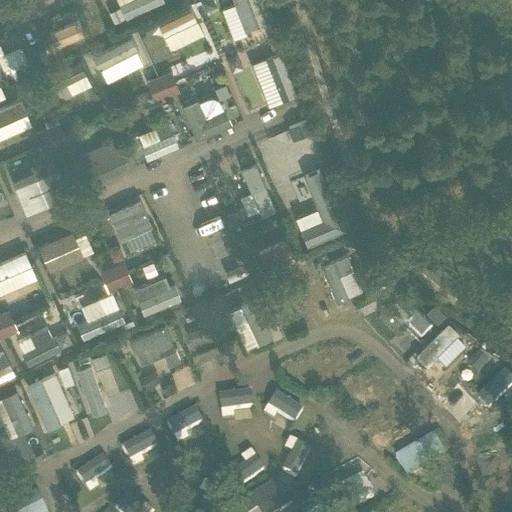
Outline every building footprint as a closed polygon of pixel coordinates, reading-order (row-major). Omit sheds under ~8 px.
[(5,0),(0,2),(0,12),(1,15),(11,11),(5,0)] [(199,0),(204,10),(215,5),(213,0),(199,0)] [(229,33),(269,21),(263,0),(230,0),(231,2),(221,5),(229,33)] [(125,17),(120,6),(109,11),(114,22),(125,17)] [(191,6),(156,21),(168,47),(202,32),(191,6)] [(53,43),(84,33),(79,18),(48,28),(53,43)] [(265,27),(268,37),(282,33),(279,23),(265,27)] [(141,30),(133,33),(142,61),(150,58),(141,30)] [(285,44),(282,33),(268,37),(271,48),(285,44)] [(131,35),(91,51),(104,80),(143,64),(131,35)] [(44,49),(31,54),(36,64),(48,59),(44,49)] [(251,59),(266,104),(296,94),(281,49),(251,59)] [(30,81),(41,106),(91,82),(80,58),(30,81)] [(162,85),(174,80),(170,70),(158,75),(162,85)] [(158,75),(146,80),(150,90),(162,85),(158,75)] [(162,85),(167,95),(179,90),(174,80),(162,85)] [(162,85),(150,90),(154,101),(167,95),(162,85)] [(0,103),(0,134),(31,121),(19,95),(0,103)] [(206,96),(204,97),(198,100),(197,98),(181,105),(195,139),(231,123),(224,107),(223,107),(220,101),(219,100),(218,98),(216,97),(215,96),(213,95),(211,95),(209,95),(207,95),(206,96)] [(168,117),(135,129),(145,157),(178,145),(168,117)] [(311,117),(287,128),(292,139),(316,128),(311,117)] [(58,122),(46,127),(51,137),(63,132),(59,121),(58,122)] [(51,137),(46,127),(34,132),(38,142),(51,137)] [(51,137),(55,147),(67,142),(63,132),(51,137)] [(51,137),(38,142),(43,153),(55,147),(51,137)] [(249,190),(238,194),(245,212),(258,207),(260,213),(273,209),(254,159),(239,164),(249,190)] [(9,176),(22,210),(50,200),(37,165),(9,176)] [(299,228),(306,244),(329,234),(337,231),(345,228),(320,168),(303,175),(316,207),(321,218),(299,228)] [(123,238),(149,227),(151,226),(139,199),(108,213),(120,240),(123,238)] [(224,214),(230,227),(239,223),(234,210),(224,214)] [(281,221),(251,235),(262,261),(292,248),(281,221)] [(75,233),(81,252),(90,248),(84,230),(75,233)] [(339,235),(337,231),(329,234),(331,239),(339,235)] [(66,232),(37,245),(49,271),(78,258),(66,232)] [(0,258),(0,290),(35,276),(23,248),(0,258)] [(329,259),(324,248),(315,252),(319,263),(329,259)] [(320,264),(319,264),(335,302),(362,290),(357,280),(352,269),(346,253),(329,260),(320,264)] [(124,259),(111,264),(115,275),(128,270),(124,259)] [(103,280),(115,275),(111,264),(99,269),(103,280)] [(132,280),(128,270),(115,275),(120,285),(132,280)] [(164,274),(132,288),(143,314),(180,298),(174,284),(169,286),(164,274)] [(316,274),(296,280),(304,311),(325,305),(316,274)] [(120,285),(115,275),(103,280),(107,290),(120,285)] [(112,288),(80,302),(87,318),(75,323),(82,338),(125,319),(112,288)] [(229,307),(242,349),(270,341),(259,304),(245,309),(243,303),(229,307)] [(9,309),(0,313),(0,322),(1,325),(13,320),(9,309)] [(445,323),(434,312),(425,321),(437,332),(445,323)] [(17,330),(13,320),(1,325),(5,335),(17,330)] [(163,354),(175,349),(164,325),(128,340),(139,365),(163,354)] [(185,329),(190,344),(203,340),(197,325),(185,329)] [(27,364),(59,348),(53,336),(51,336),(46,326),(18,340),(23,351),(21,352),(27,364)] [(53,336),(59,348),(72,342),(65,329),(53,336)] [(89,355),(94,368),(110,361),(105,348),(89,355)] [(80,365),(89,362),(86,355),(78,358),(80,365)] [(477,357),(471,364),(479,371),(485,364),(477,357)] [(65,362),(55,366),(61,383),(72,379),(65,362)] [(153,368),(139,377),(146,388),(160,379),(153,368)] [(52,369),(23,383),(43,426),(72,413),(52,369)] [(493,408),(506,395),(485,374),(472,388),(493,408)] [(15,389),(0,395),(0,417),(9,437),(32,426),(15,389)] [(226,392),(227,409),(250,408),(249,391),(226,392)] [(269,396),(264,414),(296,423),(301,405),(269,396)] [(385,440),(421,422),(410,399),(374,417),(385,440)] [(182,429),(200,425),(196,410),(165,419),(173,445),(185,441),(182,429)] [(69,422),(77,442),(94,435),(86,415),(69,422)] [(118,447),(129,469),(141,463),(138,457),(156,447),(149,432),(118,447)] [(433,435),(392,455),(403,477),(443,458),(433,435)] [(387,442),(393,454),(407,448),(402,436),(387,442)] [(287,453),(281,472),(298,478),(308,447),(287,441),(283,452),(287,453)] [(33,454),(36,462),(46,458),(42,450),(33,454)] [(220,471),(233,491),(264,471),(250,451),(220,471)] [(83,494),(96,489),(92,479),(109,473),(103,458),(73,469),(83,494)] [(437,470),(432,482),(441,487),(447,475),(437,470)] [(361,474),(328,490),(338,511),(341,511),(372,497),(361,474)] [(329,486),(325,479),(313,486),(317,493),(329,486)] [(272,484),(239,506),(243,511),(281,511),(292,506),(278,485),(274,488),(272,484)] [(311,501),(302,487),(291,494),(301,508),(311,501)] [(6,509),(7,511),(44,511),(34,494),(6,509)] [(114,511),(144,511),(126,495),(112,510),(114,511)]
